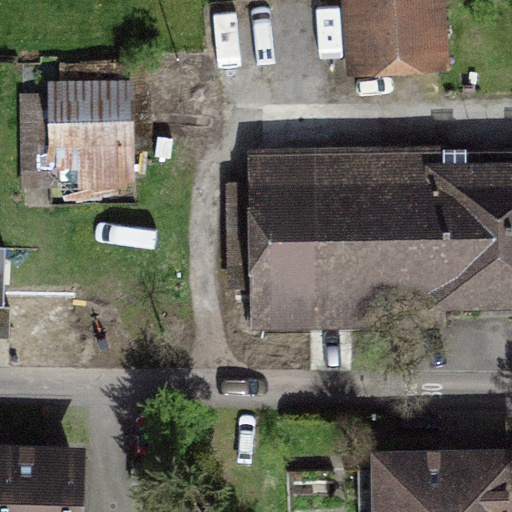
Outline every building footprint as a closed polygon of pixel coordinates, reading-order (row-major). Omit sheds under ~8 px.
[(437,0),(402,0),(349,5),(356,79),(444,71),(437,0)] [(136,90),(42,95),(46,178),(141,173),(136,90)] [(511,151),(245,150),(244,305),(511,305),(511,151)] [(8,247),(0,246),(0,304),(8,305),(8,247)] [(0,511),(72,511),(74,458),(29,457),(0,456),(0,511)] [(511,511),(511,463),(393,465),(394,511),(511,511)]
